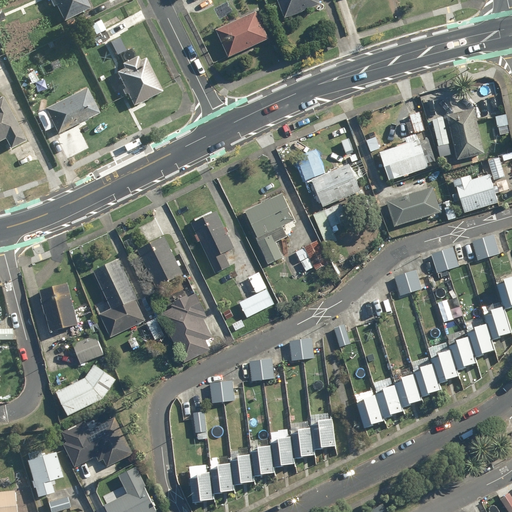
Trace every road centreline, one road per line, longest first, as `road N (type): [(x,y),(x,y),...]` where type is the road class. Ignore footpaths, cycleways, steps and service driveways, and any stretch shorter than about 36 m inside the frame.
road 1 (residential): [(180,511),(162,444),(161,405),(171,388),(332,306),(395,253),(511,216)]
road 2 (secondary): [(511,30),(380,64),(223,131)]
road 3 (secondary): [(223,131),(73,207),(0,232)]
road 4 (residential): [(511,399),(294,511)]
road 5 (residential): [(0,413),(20,410),(36,387),(0,237)]
road 6 (residential): [(159,0),(223,131)]
